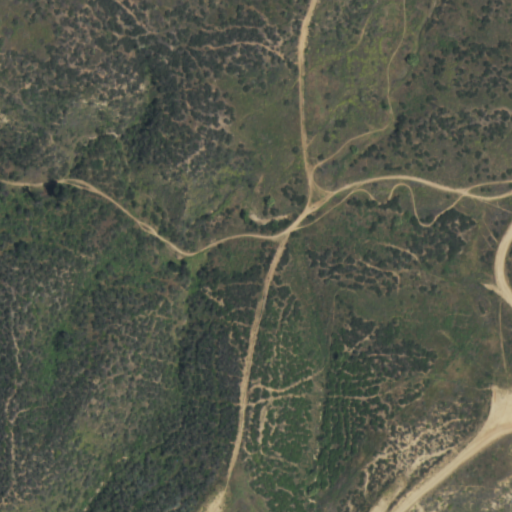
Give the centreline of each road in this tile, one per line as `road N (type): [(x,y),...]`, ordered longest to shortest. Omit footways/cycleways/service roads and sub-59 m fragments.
road 1 (track): [(511,224),(497,275),(511,300),(510,430),(479,442),(399,511)]
road 2 (track): [(312,0),(302,110),(313,202)]
